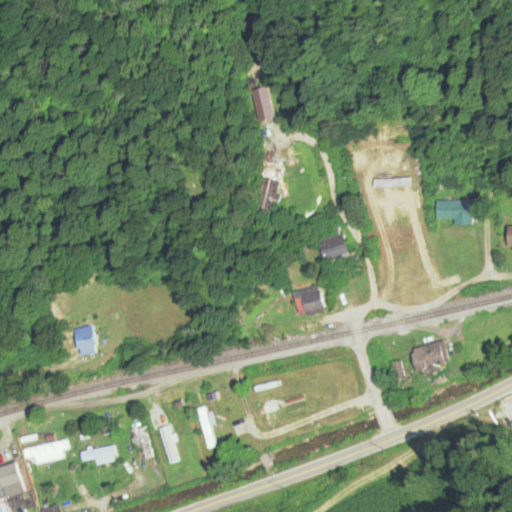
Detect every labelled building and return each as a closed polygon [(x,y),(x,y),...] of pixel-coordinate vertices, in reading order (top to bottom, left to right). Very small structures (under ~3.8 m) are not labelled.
[(251,91),(257,122),(274,119),(268,87),(251,91)] [(254,210),(272,215),(285,167),(266,163),(254,210)] [(408,174),(408,199),(425,199),(425,174),(408,174)] [(389,197),(367,201),(368,207),(390,204),(389,197)] [(455,225),(473,225),(473,220),(481,220),(481,201),(436,201),(436,220),(455,220),(455,225)] [(356,251),(349,254),(341,231),(319,238),(329,267),(357,257),(356,251)] [(377,240),(380,248),(405,240),(402,231),(377,240)] [(379,266),(420,254),(418,245),(377,257),(379,266)] [(300,291),(306,316),(324,311),(318,286),(300,291)] [(79,356),(97,352),(91,325),(73,329),(79,356)] [(411,348),(415,373),(448,368),(444,342),(411,348)] [(330,364),(350,399),(358,394),(338,359),(330,364)] [(401,377),(398,363),(391,365),(394,379),(401,377)] [(331,405),(338,400),(316,367),(308,372),(331,405)] [(314,408),(300,370),(291,373),(305,411),(314,408)] [(276,376),(286,420),(295,418),(285,374),(276,376)] [(252,384),(268,425),(276,422),(261,381),(252,384)] [(208,407),(197,409),(207,450),(216,448),(211,427),(213,427),(208,407)] [(136,461),(153,458),(147,427),(130,430),(136,461)] [(63,458),(61,452),(69,450),(67,441),(24,451),(27,466),(63,458)] [(113,446),(80,453),(82,462),(94,460),(95,466),(117,462),(113,446)]
